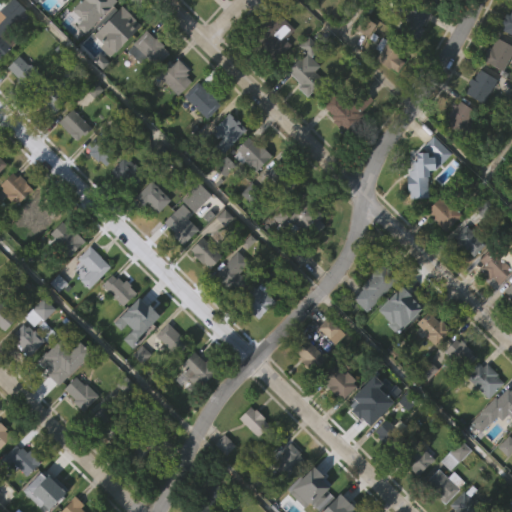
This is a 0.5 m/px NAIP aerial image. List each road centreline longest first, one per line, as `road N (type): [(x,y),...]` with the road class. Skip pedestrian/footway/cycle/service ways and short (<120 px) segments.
road 1 (residential): [(477,0),(382,150),(353,245),(335,276),(224,389),(159,511)]
road 2 (residential): [(0,109),(407,511)]
road 3 (residential): [(164,0),(511,344)]
road 4 (residential): [(0,373),(140,511)]
